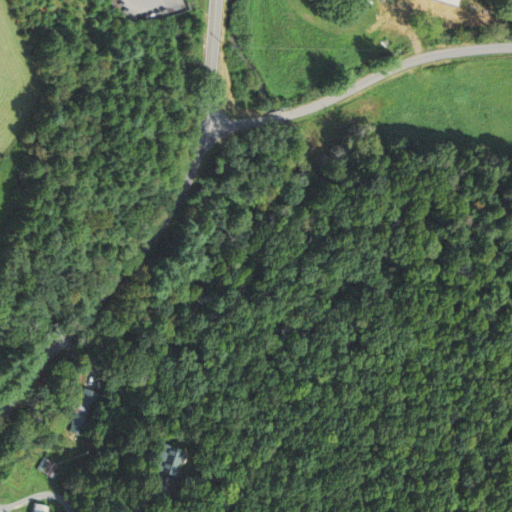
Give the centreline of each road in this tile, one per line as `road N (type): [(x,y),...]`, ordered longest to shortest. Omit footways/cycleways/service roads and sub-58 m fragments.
road 1 (secondary): [(215,0),(205,123),(178,196),(0,413)]
road 2 (residential): [(283,115),(425,56),(511,46)]
